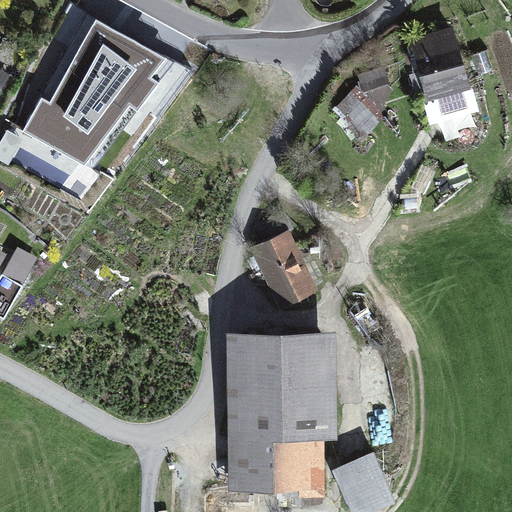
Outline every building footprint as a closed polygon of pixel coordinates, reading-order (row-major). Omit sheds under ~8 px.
[(453,25),(409,38),(427,100),(471,88),(453,25)] [(120,45),(59,65),(78,124),(139,104),(120,45)] [(385,66),(358,74),(365,95),(382,113),(392,91),(385,66)] [(11,74),(0,67),(0,94),(11,74)] [(386,117),(382,113),(365,95),(357,85),(334,110),(364,142),(386,117)] [(473,87),(471,88),(427,100),(423,101),(430,125),(480,110),(473,87)] [(263,241),(248,248),(279,311),(320,291),(290,228),(294,227),(286,210),(255,225),(263,241)] [(38,257),(17,246),(0,276),(0,316),(4,319),(38,257)] [(338,328),(226,330),(229,490),(300,489),(300,496),(326,495),(325,438),(340,438),(338,328)] [(374,450),(332,468),(351,511),(369,511),(396,501),(374,450)]
